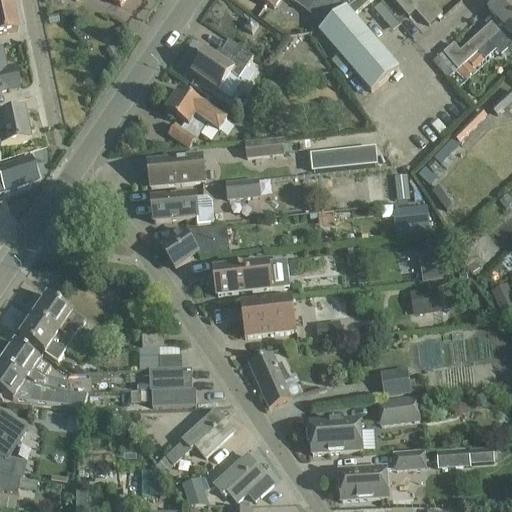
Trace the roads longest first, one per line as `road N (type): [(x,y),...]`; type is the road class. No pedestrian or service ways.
road 1 (residential): [(316,511),(73,174)]
road 2 (unclassified): [(73,174),(191,0)]
road 3 (residential): [(73,174),(26,0)]
road 4 (unclassified): [(0,284),(73,174)]
